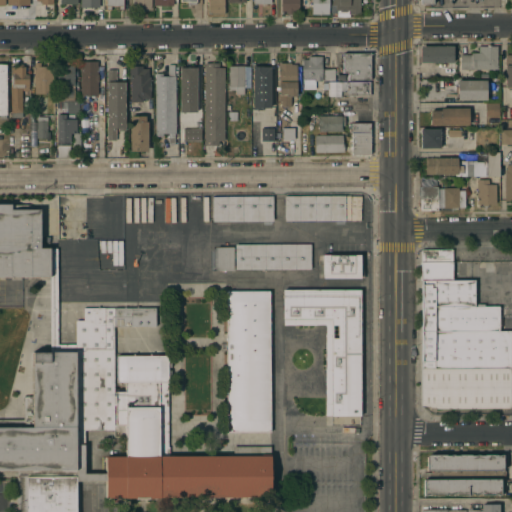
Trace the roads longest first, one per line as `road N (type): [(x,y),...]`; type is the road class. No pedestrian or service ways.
road 1 (residential): [(396,27),(371,35),(0,36)]
road 2 (residential): [(396,173),(0,177)]
road 3 (primary): [(397,511),(396,230)]
road 4 (primary): [(396,173),(395,0)]
